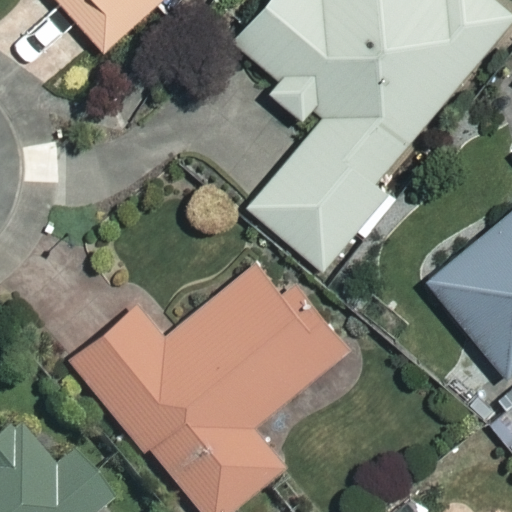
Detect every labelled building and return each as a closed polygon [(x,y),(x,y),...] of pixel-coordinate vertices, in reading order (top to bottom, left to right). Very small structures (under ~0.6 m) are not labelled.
[(64,0),(114,53),(171,0),(64,0)] [(285,0),(247,46),(290,83),(280,94),(323,130),(257,209),(331,271),(393,198),(378,186),(511,27),(511,14),(494,0),(285,0)] [(511,221),(438,285),(511,372),(511,221)] [(356,346),(274,255),(178,341),(148,307),(82,366),(212,511),(236,511),(290,464),(261,431),(356,346)] [(92,511),(24,430),(0,449),(0,511),(92,511)]
